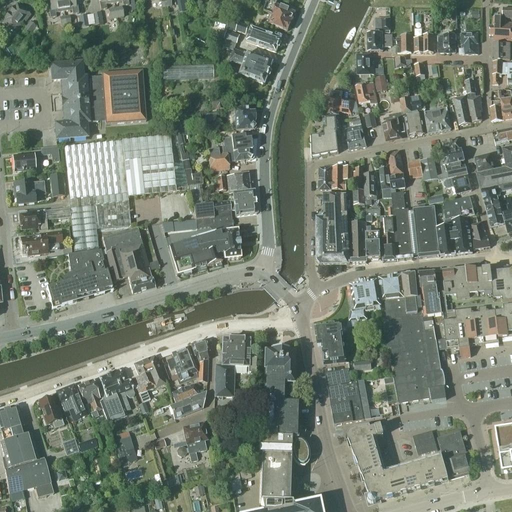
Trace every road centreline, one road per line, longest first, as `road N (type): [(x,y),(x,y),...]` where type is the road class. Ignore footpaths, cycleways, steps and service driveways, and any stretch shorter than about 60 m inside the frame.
road 1 (residential): [(298,310),(278,330),(206,331),(0,401)]
road 2 (unclassified): [(259,272),(268,239),(265,133),(316,0)]
road 3 (tertiary): [(12,335),(259,272)]
road 4 (unclassified): [(316,288),(310,167),(401,147)]
road 5 (tertiary): [(350,511),(322,432),(298,310)]
road 6 (residential): [(316,288),(356,273),(497,261)]
road 7 (residential): [(497,261),(461,135)]
